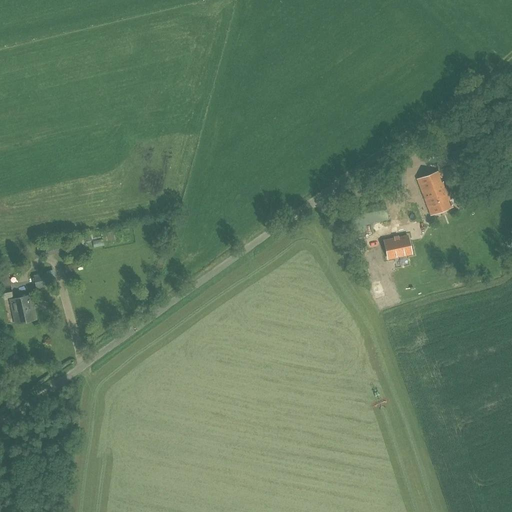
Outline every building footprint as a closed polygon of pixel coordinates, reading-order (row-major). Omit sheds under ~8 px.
[(467,120),(431,135),(438,153),(475,138),(467,120)] [(471,148),(469,144),(450,152),(459,172),(465,169),(467,172),(479,167),(474,156),(478,154),(474,146),(471,148)] [(431,215),(452,207),(439,171),(417,179),(431,215)] [(391,173),(391,191),(402,191),(402,173),(391,173)] [(352,228),(388,220),(384,204),(349,211),(352,228)] [(151,245),(156,254),(164,250),(158,240),(151,245)] [(413,240),(390,245),(393,262),(417,258),(413,240)] [(45,273),(33,276),(36,288),(48,285),(45,273)] [(0,276),(0,299),(13,297),(8,275),(0,276)] [(36,319),(31,295),(10,300),(16,323),(36,319)]
